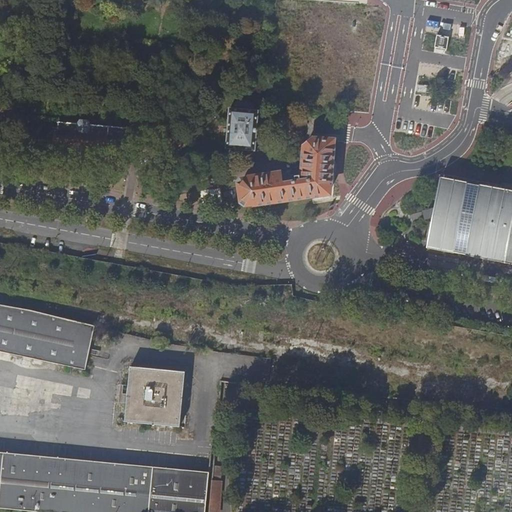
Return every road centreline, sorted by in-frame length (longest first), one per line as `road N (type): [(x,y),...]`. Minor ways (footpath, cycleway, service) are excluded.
road 1 (residential): [(298,239),(0,186)]
road 2 (residential): [(0,219),(297,272)]
road 3 (residential): [(511,278),(352,255)]
